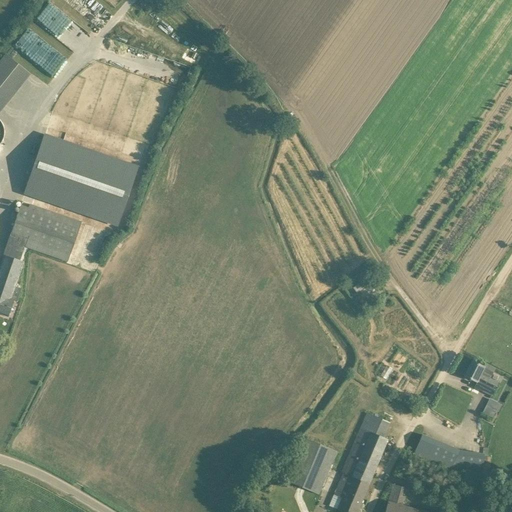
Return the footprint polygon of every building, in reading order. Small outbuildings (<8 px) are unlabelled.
[(34,20),(57,35),(63,27),(80,38),(85,29),(45,3),(34,20)] [(0,55),(0,109),(28,73),(2,53),(0,55)] [(137,167),(44,136),(25,193),(117,225),(137,167)] [(24,246),(67,261),(81,223),(22,202),(8,241),(24,246)] [(24,262),(19,260),(3,255),(0,264),(0,314),(8,317),(14,300),(17,300),(21,288),(15,286),(24,262)] [(365,268),(360,271),(364,276),(369,272),(365,268)] [(364,288),(361,284),(360,282),(352,288),(353,289),(357,294),(364,288)] [(492,376),(496,369),(486,364),(485,367),(474,361),(466,376),(478,382),(475,388),(492,396),(499,383),(490,379),(492,376)] [(483,413),(493,418),(497,410),(499,411),(502,405),(490,399),(483,413)] [(319,495),(337,452),(336,452),(339,446),(333,444),(354,412),(353,411),(340,402),(323,428),(313,443),(306,439),(302,438),(285,481),(319,495)] [(335,479),(328,476),(322,490),(342,498),(337,510),(342,511),(357,511),(369,484),(387,440),(383,438),(375,434),(381,420),(366,413),(360,428),(341,472),(338,471),(335,479)] [(429,438),(422,435),(413,454),(421,457),(429,438)] [(460,451),(452,448),(444,467),(451,470),(460,451)] [(404,487),(403,487),(393,484),(388,502),(385,511),(426,511),(402,506),(405,496),(402,496),(404,487)]
